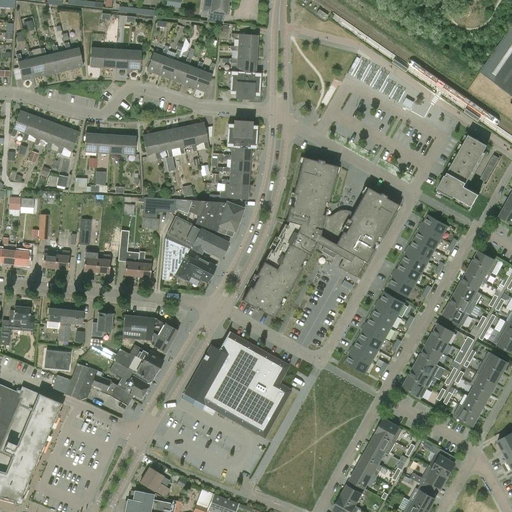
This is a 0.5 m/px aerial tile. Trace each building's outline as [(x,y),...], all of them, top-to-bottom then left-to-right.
[(13,8),(13,0),(5,0),(5,8),(13,8)] [(96,0),(96,3),(95,3),(94,8),(102,8),(103,0),(96,0)] [(167,0),(166,7),(180,9),(181,0),(167,0)] [(205,0),(203,11),(210,12),(208,22),(224,24),(226,13),(229,13),(229,7),(227,7),(227,0),(205,0)] [(158,17),(159,12),(144,10),(119,7),(118,12),(158,17)] [(316,14),(325,20),(327,16),(319,10),(316,14)] [(32,21),(24,23),(26,31),(34,30),(32,21)] [(511,25),(479,72),(511,96),(511,25)] [(103,43),(103,34),(92,34),(92,43),(103,43)] [(239,39),(238,47),(256,48),(257,36),(231,34),(230,38),(239,39)] [(70,69),(82,67),(78,49),(78,46),(70,50),(68,44),(64,45),(65,49),(66,49),(70,69)] [(53,52),(58,72),(70,69),(66,49),(65,49),(58,53),(56,46),(52,47),(53,52)] [(159,75),(166,56),(168,51),(169,48),(165,46),(161,56),(154,51),(146,71),(159,75)] [(237,59),(255,60),(256,48),(238,47),(230,46),(230,51),(238,51),(237,59)] [(41,55),(46,75),(58,72),(53,52),(46,56),(44,49),(40,50),(41,55)] [(89,66),(102,67),(103,50),(91,49),(89,66)] [(114,68),(116,50),(103,50),(102,67),(114,68)] [(127,69),(128,51),(116,50),(114,68),(127,69)] [(166,56),(159,75),(170,79),(177,60),(180,52),(176,50),(173,60),(166,56)] [(141,52),(128,51),(127,69),(140,70),(141,52)] [(29,57),(34,78),(46,75),(41,55),(34,59),(32,52),(28,53),(29,57)] [(23,61),(23,62),(22,62),(20,55),(16,55),(19,69),(13,70),(14,75),(20,74),(21,81),(34,78),(29,57),(23,61)] [(177,60),(170,79),(182,84),(189,64),(191,59),(192,56),(188,55),(184,64),(177,60)] [(237,72),(255,73),(255,60),(237,59),(229,59),(229,63),(237,64),(237,72)] [(189,64),(182,84),(194,88),(201,68),(203,64),(198,62),(196,69),(189,64)] [(208,73),(201,68),(194,88),(205,92),(214,68),(215,65),(211,63),(210,66),(208,73)] [(254,76),(255,73),(237,72),(236,75),(230,75),(229,95),(234,95),(234,98),(252,99),(252,96),(259,97),(260,77),(254,76)] [(402,105),(407,107),(410,100),(406,98),(402,105)] [(31,116),(19,112),(13,129),(9,139),(13,141),(17,130),(24,135),(31,116)] [(36,140),(43,120),(31,116),(24,135),(22,140),(26,142),(29,135),(35,140),(36,140)] [(46,149),(55,125),(43,120),(36,140),(35,140),(34,145),(46,149)] [(232,144),(232,148),(250,149),(250,145),(256,146),(257,126),(251,125),(251,122),(233,121),(233,124),(227,124),(226,144),(232,144)] [(203,123),(191,126),(196,146),(203,143),(204,150),(209,149),(203,123)] [(59,149),(66,129),(55,125),(46,149),(49,150),(52,144),(59,148),(59,149)] [(196,146),(191,126),(179,129),(183,149),(191,145),(192,152),(197,152),(196,146)] [(71,153),(78,133),(66,129),(59,149),(59,148),(57,153),(61,155),(63,148),(71,153)] [(185,154),(183,149),(179,129),(167,131),(171,152),(179,148),(180,155),(185,154)] [(172,157),(171,152),(167,131),(155,134),(159,154),(167,151),(168,158),(172,157)] [(84,152),(97,153),(98,135),(85,134),(84,152)] [(160,159),(159,154),(155,134),(142,136),(147,157),(154,153),(156,160),(160,159)] [(109,153),(110,136),(98,135),(97,153),(109,153)] [(479,194),(464,186),(487,145),(468,135),(446,176),(445,175),(437,190),(453,199),(454,197),(472,207),(479,194)] [(122,154),(123,137),(110,136),(109,153),(122,154)] [(135,137),(123,137),(122,154),(134,155),(135,137)] [(223,159),(231,160),(249,161),(250,149),(232,148),(231,156),(223,155),(223,159)] [(37,154),(32,152),(28,161),(34,163),(37,154)] [(486,182),(499,158),(493,155),(480,179),(486,182)] [(172,157),(165,158),(168,172),(175,170),(172,157)] [(249,287),(242,301),(256,309),(256,307),(260,309),(259,310),(273,318),(281,305),(278,303),(284,292),(287,293),(302,267),(299,265),(305,254),(308,255),(315,243),(320,245),(329,250),(343,258),(338,268),(355,277),(364,262),(366,263),(373,249),(380,238),(394,212),(398,206),(398,205),(389,200),(385,198),(386,196),(380,193),(379,195),(367,188),(366,188),(363,194),(352,213),(349,211),(345,210),(341,210),(337,212),(334,214),(331,215),(329,216),(328,216),(326,216),(324,216),(324,215),(321,215),(323,211),(323,209),(325,202),(328,203),(328,201),(334,180),(335,174),(334,173),(333,173),(334,167),(337,167),(335,166),(323,163),(323,161),(317,160),(317,161),(311,160),(305,158),(302,157),(302,158),(305,159),(304,165),(301,164),(293,193),(293,194),(296,194),(294,200),(292,207),(289,206),(285,221),(287,222),(288,222),(287,226),(284,224),(277,238),(279,239),(277,244),(273,251),(270,249),(256,275),(256,276),(258,277),(255,284),(252,288),(249,287)] [(216,171),(222,172),(230,172),(248,173),(249,161),(231,160),(231,168),(216,167),(216,171)] [(207,166),(201,167),(203,176),(209,174),(207,166)] [(105,173),(95,172),(95,185),(105,185),(105,173)] [(225,184),(247,186),(248,173),(230,172),(230,180),(222,180),(221,184),(225,184)] [(67,178),(59,176),(57,186),(65,188),(67,178)] [(86,180),(75,179),(74,191),(85,192),(86,180)] [(246,200),(247,186),(225,184),(224,192),(219,191),(219,198),(246,200)] [(191,186),(182,188),(184,197),(192,195),(191,186)] [(19,210),(20,198),(9,198),(9,210),(19,210)] [(143,203),(142,219),(159,220),(159,219),(156,219),(157,213),(174,214),(175,211),(189,216),(191,213),(198,216),(195,223),(232,237),(243,209),(228,203),(144,198),(144,199),(143,203)] [(511,200),(508,199),(503,208),(511,212),(511,200)] [(511,212),(503,208),(498,217),(511,224),(511,212)] [(47,240),(49,216),(41,215),(39,239),(47,240)] [(421,227),(441,238),(447,226),(428,215),(421,227)] [(164,240),(189,250),(192,250),(200,254),(202,250),(221,259),(228,243),(176,217),(164,240)] [(79,245),(89,246),(91,220),(81,219),(79,245)] [(158,230),(159,220),(142,219),(142,229),(158,230)] [(441,238),(421,227),(415,239),(434,250),(441,238)] [(127,248),(128,232),(120,231),(119,247),(127,248)] [(2,250),(1,264),(14,265),(15,251),(7,251),(8,239),(2,238),(2,250)] [(434,250),(415,239),(408,251),(428,261),(434,250)] [(187,253),(189,250),(164,240),(161,280),(167,280),(168,271),(187,281),(190,276),(200,281),(201,279),(207,282),(215,267),(196,257),(194,261),(185,256),(187,253)] [(24,252),(15,251),(14,265),(27,266),(29,246),(24,245),(24,252)] [(42,268),(55,269),(56,255),(57,251),(51,250),(44,250),(42,268)] [(62,256),(56,255),(55,269),(68,270),(69,252),(62,251),(62,256)] [(98,252),(85,251),(83,272),(96,273),(97,259),(98,252)] [(408,251),(402,262),(421,273),(428,261),(408,251)] [(473,262),(472,262),(492,273),(498,262),(479,251),(478,252),(476,254),(477,255),(473,262)] [(138,254),(126,253),(124,276),(136,277),(138,264),(138,254)] [(103,260),(97,259),(96,273),(109,274),(111,256),(103,255),(103,260)] [(150,260),(144,260),(143,264),(138,264),(136,277),(149,278),(150,260)] [(421,273),(402,262),(395,274),(415,285),(421,273)] [(467,272),(466,272),(482,281),(487,271),(492,273),(472,262),(470,265),(471,265),(467,272)] [(460,283),(476,291),(482,281),(466,272),(465,275),(465,276),(461,283),(460,283)] [(415,285),(395,274),(389,286),(408,297),(415,285)] [(353,285),(344,280),(341,285),(350,290),(353,285)] [(476,291),(460,283),(459,286),(460,286),(456,293),(455,293),(454,293),(470,302),(475,305),(481,294),(476,291)] [(385,293),(378,305),(397,316),(404,304),(385,293)] [(464,312),(470,302),(454,293),(453,296),(454,297),(450,304),(449,304),(469,315),(464,312)] [(463,326),(469,315),(449,304),(447,307),(448,307),(443,315),(463,326)] [(397,316),(378,305),(371,317),(391,328),(397,316)] [(23,307),(14,306),(14,312),(9,311),(8,329),(19,330),(20,326),(32,328),(34,317),(29,316),(29,308),(27,308),(27,306),(23,306),(23,307)] [(66,310),(48,308),(46,328),(59,330),(58,341),(63,341),(64,323),(66,310)] [(68,342),(69,326),(69,323),(82,325),(83,312),(66,310),(64,323),(63,341),(68,342)] [(98,313),(97,323),(92,323),(91,336),(101,337),(102,332),(110,332),(111,315),(98,313)] [(157,319),(124,316),(122,338),(131,340),(142,345),(143,341),(151,341),(154,343),(152,346),(165,353),(178,331),(165,324),(156,319),(157,319)] [(371,317),(365,328),(384,339),(391,328),(371,317)] [(433,335),(432,334),(447,343),(453,332),(438,324),(437,324),(436,327),(437,327),(433,335)] [(486,325),(483,330),(479,338),(482,340),(490,327),(486,325)] [(384,339),(365,328),(358,340),(378,351),(384,339)] [(10,332),(1,331),(0,338),(0,344),(9,346),(10,332)] [(75,331),(74,342),(83,343),(83,332),(75,331)] [(218,350),(211,346),(184,393),(264,438),(291,390),(279,383),(280,381),(288,366),(229,333),(229,332),(229,331),(218,350)] [(426,345),(441,354),(447,343),(432,334),(430,337),(431,338),(427,345),(426,345)] [(511,339),(504,335),(498,345),(511,353),(511,339)] [(98,339),(91,339),(90,349),(100,354),(103,348),(101,347),(102,340),(98,340),(98,339)] [(378,351),(358,340),(352,352),(371,363),(378,351)] [(143,350),(134,344),(129,354),(119,349),(113,360),(122,365),(121,366),(151,382),(151,381),(163,361),(148,352),(147,353),(145,352),(143,350)] [(420,355),(435,364),(441,354),(426,345),(424,348),(425,348),(421,356),(420,355)] [(46,351),(44,368),(68,370),(69,353),(46,351)] [(371,363),(352,352),(345,364),(364,374),(371,363)] [(488,352),(482,363),(502,374),(502,373),(506,366),(508,363),(507,363),(488,352)] [(29,375),(33,366),(3,355),(0,362),(0,370),(17,377),(19,371),(29,375)] [(435,364),(420,355),(418,358),(419,359),(415,366),(414,366),(434,377),(440,367),(435,364)] [(501,377),(502,374),(482,363),(486,366),(481,376),(496,384),(500,376),(501,377)] [(133,395),(140,399),(151,382),(121,366),(116,376),(121,379),(117,386),(110,381),(100,377),(102,373),(77,364),(71,381),(57,376),(52,390),(73,398),(85,402),(91,385),(101,389),(99,392),(109,395),(127,406),(133,395)] [(434,377),(414,366),(412,369),(413,369),(409,377),(408,376),(428,388),(434,377)] [(496,384),(481,376),(476,373),(470,384),(475,386),(491,395),(490,394),(494,387),(495,387),(496,384)] [(422,398),(428,388),(408,376),(406,379),(407,380),(403,388),(422,398)] [(0,499),(20,505),(63,404),(57,402),(21,386),(18,392),(0,383),(0,499)] [(491,395),(475,386),(469,397),(485,405),(484,405),(488,397),(489,398),(491,395)] [(483,408),(485,405),(469,397),(464,407),(459,405),(479,416),(478,415),(482,408),(483,408)] [(477,419),(479,416),(459,405),(453,416),(472,426),(476,418),(477,419)] [(378,431),(377,432),(391,440),(395,443),(402,430),(384,420),(381,425),(380,425),(377,431),(378,431)] [(375,435),(370,444),(384,452),(391,440),(377,432),(377,433),(376,433),(375,435)] [(503,452),(511,446),(511,432),(497,441),(503,452)] [(426,441),(423,447),(428,449),(431,444),(426,441)] [(364,455),(364,456),(378,464),(384,452),(370,444),(365,453),(364,455)] [(511,459),(511,446),(503,452),(508,461),(511,459)] [(436,454),(429,466),(433,468),(447,476),(448,475),(452,470),(451,469),(454,464),(451,462),(454,457),(440,449),(437,454),(436,454)] [(362,459),(357,468),(371,476),(378,464),(364,456),(363,457),(362,459)] [(163,476),(162,476),(164,473),(156,468),(155,471),(149,468),(140,483),(153,491),(154,491),(164,497),(169,489),(158,483),(163,476)] [(371,476),(357,468),(352,477),(350,479),(351,479),(350,481),(357,484),(364,488),(371,476)] [(427,481),(423,479),(420,484),(431,490),(434,492),(437,487),(440,489),(446,479),(447,477),(447,476),(433,468),(427,481)] [(412,472),(410,478),(418,482),(421,477),(412,472)] [(176,485),(185,490),(189,482),(180,478),(179,479),(176,485)] [(364,488),(357,484),(354,489),(347,486),(342,495),(340,497),(341,497),(341,498),(355,505),(361,493),(364,495),(367,490),(365,489),(364,488)] [(428,495),(431,490),(420,484),(418,489),(421,491),(414,503),(428,511),(435,499),(428,495)] [(151,500),(152,495),(134,491),(132,501),(127,500),(124,511),(172,511),(174,504),(151,500)] [(207,510),(212,511),(235,511),(238,504),(213,494),(207,510)] [(333,511),(335,511),(356,511),(359,508),(355,505),(341,498),(340,499),(339,499),(336,505),(337,505),(333,511)] [(427,511),(428,511),(414,503),(410,500),(403,511),(427,511)]
